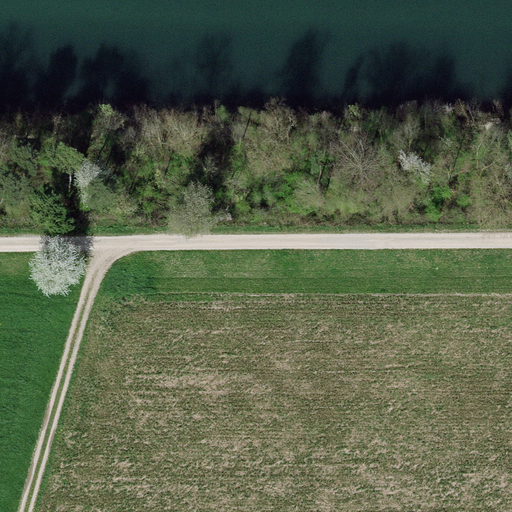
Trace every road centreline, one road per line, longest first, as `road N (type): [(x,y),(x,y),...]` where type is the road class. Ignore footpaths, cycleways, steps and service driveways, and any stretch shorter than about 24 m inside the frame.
road 1 (track): [(511,242),(0,245)]
road 2 (track): [(100,244),(28,511)]
